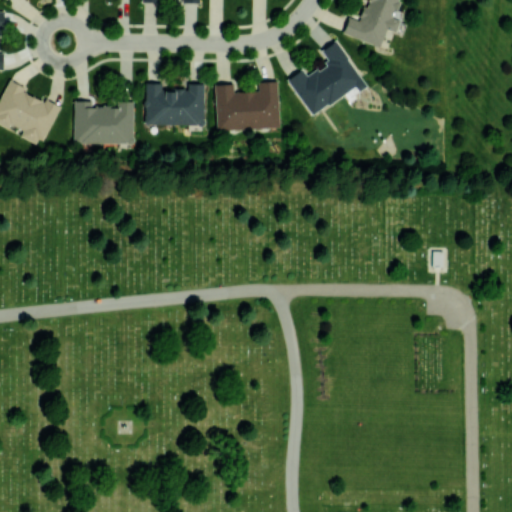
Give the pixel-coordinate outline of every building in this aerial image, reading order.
[(379,46),(385,29),(395,32),(399,19),(392,17),(397,0),(364,0),(358,19),(347,16),(341,33),(379,46)] [(310,115),(347,91),(350,96),(365,86),(335,40),(320,49),(327,61),(306,75),(301,68),(286,78),(310,115)] [(215,130),(278,127),(276,80),(257,81),(257,90),(233,91),(232,83),(214,84),(215,130)] [(58,104),(43,98),(43,97),(6,81),(0,94),(0,124),(8,128),(9,123),(22,129),(19,136),(40,145),(58,104)] [(203,82),(186,82),(186,88),(160,88),(160,82),(144,82),(143,123),(203,124),(203,82)] [(133,101),(115,100),(115,106),(91,105),(91,100),(73,99),(72,142),(132,143),(133,101)] [(430,248),(430,265),(436,266),(443,266),(443,248),(430,248)]
